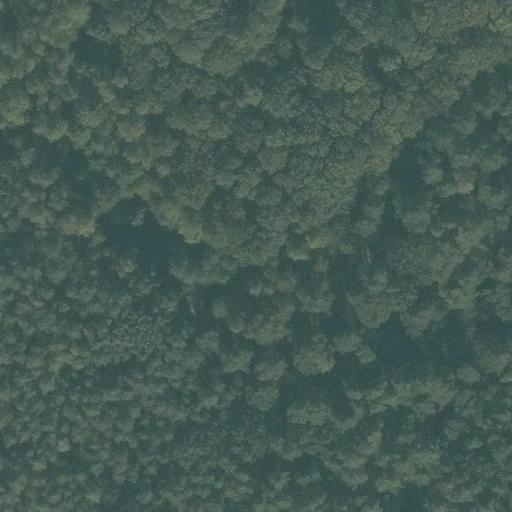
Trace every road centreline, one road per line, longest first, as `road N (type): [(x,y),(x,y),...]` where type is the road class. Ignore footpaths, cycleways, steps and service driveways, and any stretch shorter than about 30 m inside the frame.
road 1 (track): [(0,161),(185,312)]
road 2 (track): [(336,354),(390,511)]
